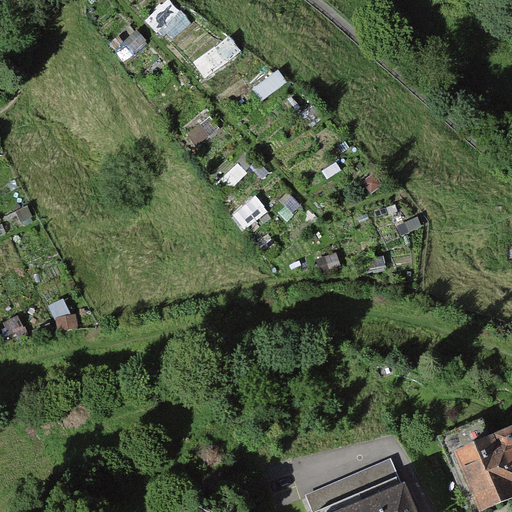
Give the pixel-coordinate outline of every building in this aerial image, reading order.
[(174,45),(194,21),(168,0),(149,24),(174,45)] [(228,37),(195,68),(209,83),(242,52),(228,37)] [(263,104),(287,87),(279,76),(255,93),(263,104)] [(248,229),(268,218),(260,205),(241,216),(248,229)] [(437,457),(429,461),(453,511),(478,511),(511,496),(511,475),(492,433),(478,440),(470,423),(430,442),(437,457)] [(321,511),(411,511),(393,470),(317,503),(321,511)]
